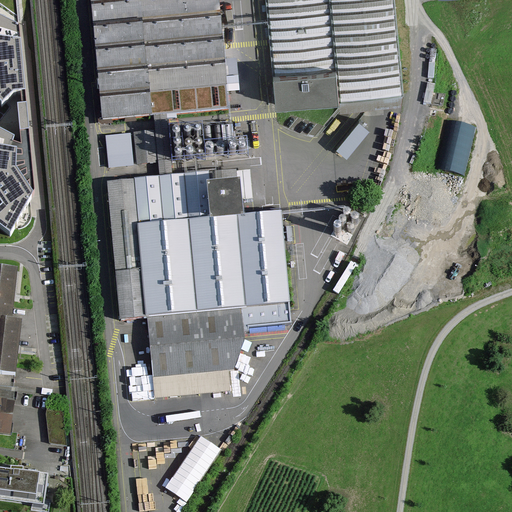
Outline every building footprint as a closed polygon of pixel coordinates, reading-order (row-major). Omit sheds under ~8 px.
[(89,0),(100,121),(226,110),(215,0),(89,0)] [(265,0),(274,90),(275,105),(401,93),(391,0),(265,0)] [(18,30),(0,21),(0,104),(2,108),(13,97),(18,96),(24,96),(18,30)] [(15,175),(31,200),(34,195),(24,96),(18,96),(18,108),(14,109),(18,143),(14,142),(9,155),(16,156),(15,175)] [(468,173),(476,122),(457,119),(453,144),(447,143),(442,168),(468,173)] [(359,122),(337,149),(346,156),(368,130),(359,122)] [(167,131),(105,139),(109,169),(171,160),(167,131)] [(14,142),(0,134),(0,232),(11,241),(31,200),(15,175),(16,156),(9,155),(14,142)] [(240,174),(106,185),(118,326),(146,323),(151,379),(234,372),(245,342),(244,330),(276,327),(290,326),(280,212),(277,216),(243,219),(240,174)] [(15,273),(0,271),(0,377),(14,379),(16,380),(19,348),(21,328),(10,327),(13,296),(15,273)] [(14,379),(0,377),(0,385),(13,387),(14,379)] [(14,406),(0,403),(0,434),(9,436),(14,406)] [(63,413),(47,410),(45,416),(49,444),(67,447),(63,413)] [(8,472),(0,470),(0,501),(31,506),(31,510),(47,511),(48,511),(51,499),(45,498),(48,477),(8,472)]
